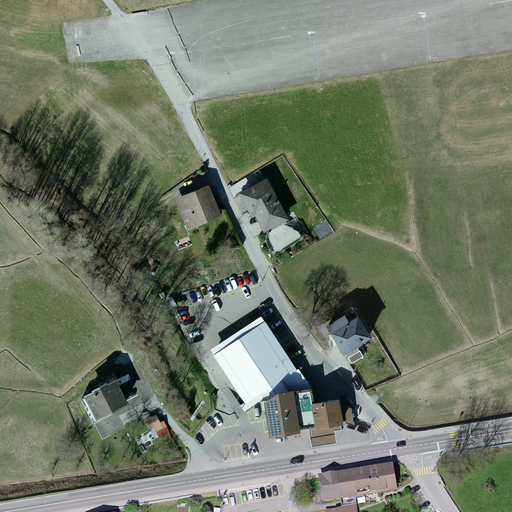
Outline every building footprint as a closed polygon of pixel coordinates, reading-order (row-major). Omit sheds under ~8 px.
[(285,221),(264,185),(240,198),(252,219),(257,217),(265,232),(285,221)] [(207,190),(177,205),(191,232),(221,217),(207,190)] [(352,316),(327,332),(342,354),(367,338),(352,316)] [(260,318),(210,351),(249,410),(260,401),(273,392),(309,385),(260,318)] [(113,381),(85,396),(97,417),(125,401),(113,381)] [(273,392),(260,401),(266,438),(309,431),(333,427),(343,425),(338,398),(312,402),(309,385),(273,392)] [(333,427),(309,431),(312,448),(336,444),(333,427)] [(390,466),(319,478),(323,502),(394,491),(390,466)] [(326,511),(358,511),(357,502),(326,508),(326,511)]
